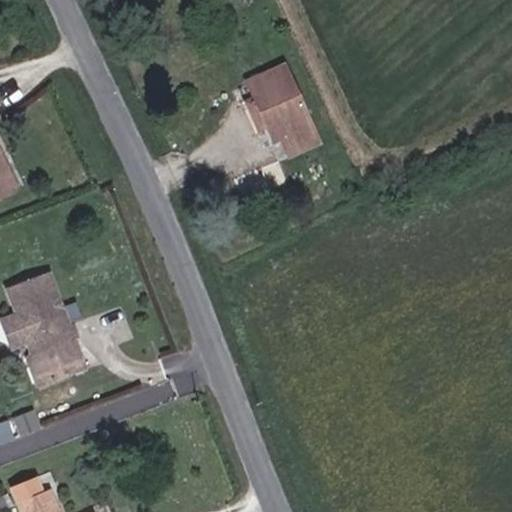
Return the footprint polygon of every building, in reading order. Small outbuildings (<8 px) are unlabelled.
[(264,120),(271,139),(281,135),(287,153),(318,141),(288,64),(248,80),(254,96),(264,120)] [(256,123),(264,120),(254,96),(247,99),(256,123)] [(14,191),(0,160),(0,178),(8,194),(14,191)] [(87,370),(52,273),(7,289),(16,316),(3,321),(13,349),(23,345),(38,388),(87,370)] [(35,407),(14,415),(21,433),(42,425),(35,407)] [(60,511),(52,491),(20,504),(23,511),(60,511)] [(0,511),(3,511),(15,508),(10,494),(0,497),(0,511)]
